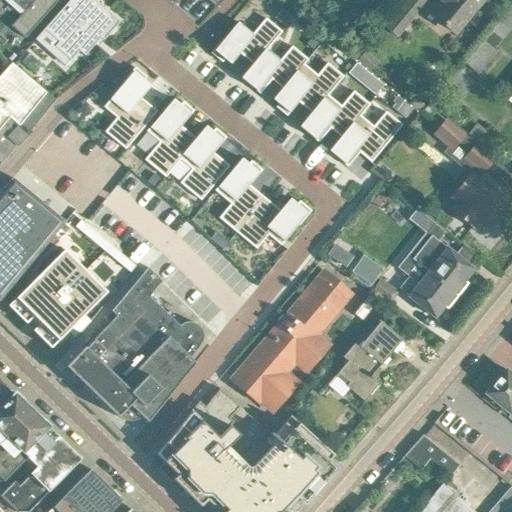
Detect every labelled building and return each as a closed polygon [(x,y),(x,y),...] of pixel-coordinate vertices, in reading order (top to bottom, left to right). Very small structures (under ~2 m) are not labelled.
[(11,0),(24,11),(11,26),(25,38),(58,0),(11,0)] [(69,0),(62,9),(34,39),(35,40),(45,30),(59,42),(55,46),(70,60),(71,61),(79,51),(85,56),(95,44),(101,38),(103,40),(120,21),(95,0),(69,0)] [(454,33),(481,0),(437,0),(433,6),(426,1),(426,0),(411,0),(387,29),(399,39),(424,8),(454,33)] [(282,9),(276,17),(285,25),(291,17),(282,9)] [(221,39),(211,53),(219,60),(222,62),(224,59),(230,64),(239,53),(252,64),(253,64),(265,49),(266,50),(281,31),(265,18),(252,34),(237,22),(223,39),(222,38),(221,39)] [(314,49),(321,41),(314,35),(307,43),(314,49)] [(465,64),(480,75),(498,50),(484,40),(465,64)] [(252,64),(241,78),(248,84),(249,85),(250,85),(260,93),(263,90),(271,79),(282,88),(304,62),(308,58),(293,44),(279,61),(266,50),(265,49),(253,64),(252,64)] [(282,88),(272,99),(278,104),(275,107),(278,109),(286,115),(289,113),(298,102),(311,112),(311,113),(327,93),(328,94),(344,75),(328,61),(317,73),(304,62),(282,88)] [(0,127),(9,117),(19,125),(26,117),(35,105),(46,92),(12,62),(0,75),(0,127)] [(123,82),(103,107),(116,117),(104,132),(125,149),(156,111),(140,98),(151,85),(144,80),(146,77),(143,74),(135,67),(123,80),(122,81),(123,82)] [(374,76),(366,85),(375,93),(383,84),(374,76)] [(311,112),(299,126),(307,133),(308,134),(308,133),(318,142),(321,138),(330,128),(340,136),(341,137),(359,114),(360,115),(370,104),(353,90),(341,105),(328,94),(327,93),(311,113),(311,112)] [(46,92),(35,105),(45,113),(54,102),(55,100),(53,98),(46,92)] [(159,142),(144,160),(165,177),(180,159),(179,158),(196,138),(195,138),(180,126),(183,123),(186,120),(191,113),(190,113),(193,110),(185,104),(182,101),(180,104),(173,99),(146,131),(159,142)] [(404,117),(412,108),(403,100),(395,109),(404,117)] [(45,113),(35,105),(26,117),(35,124),(45,113)] [(340,136),(329,151),(336,157),(337,158),(347,166),(350,163),(359,152),(371,162),(402,125),(386,111),(373,126),(360,115),(359,114),(341,137),(340,136)] [(28,133),(35,124),(26,117),(19,125),(28,133)] [(492,159),(475,145),(477,143),(463,132),(461,134),(444,120),(434,133),(449,145),(443,152),(471,174),(452,197),(459,202),(453,210),(472,226),(478,218),(489,227),(508,204),(493,191),(476,178),(492,159)] [(476,124),(468,134),(482,144),(489,134),(476,124)] [(196,138),(179,158),(180,159),(191,168),(180,182),(200,200),(229,166),(213,152),(215,149),(215,150),(218,147),(223,140),(225,137),(218,131),(215,128),(212,131),(205,125),(195,138),(196,138)] [(17,145),(26,135),(18,127),(8,137),(17,145)] [(241,158),(215,190),(230,203),(219,218),(236,232),(264,198),(249,185),(251,182),(254,179),(259,173),(259,172),(261,170),(254,163),(251,160),(248,164),(241,158)] [(147,182),(154,188),(161,179),(154,173),(147,182)] [(0,299),(65,221),(12,177),(0,191),(0,299)] [(264,198),(236,232),(256,249),(268,234),(281,245),(298,224),(299,225),(300,224),(299,224),(311,210),(302,203),(299,200),(296,204),(290,198),(279,210),(264,198)] [(474,269),(458,257),(446,248),(445,248),(437,241),(444,232),(414,209),(406,219),(428,236),(411,258),(427,271),(417,283),(408,276),(399,287),(408,295),(408,296),(419,305),(435,318),(444,306),(447,309),(467,283),(464,280),(474,269)] [(80,220),(75,226),(84,234),(90,228),(80,220)] [(90,228),(84,234),(93,242),(99,235),(90,228)] [(99,235),(93,242),(102,249),(108,243),(99,235)] [(108,243),(102,249),(112,257),(117,250),(108,243)] [(64,249),(15,298),(16,299),(32,314),(33,315),(40,322),(41,323),(57,339),(58,340),(74,324),(106,292),(64,249)] [(117,250),(112,257),(121,264),(126,258),(117,250)] [(366,289),(379,269),(357,255),(344,274),(366,289)] [(126,258),(121,264),(130,272),(135,266),(126,258)] [(147,421),(194,363),(189,357),(199,345),(202,341),(203,336),(201,330),(198,326),(194,323),(189,322),(183,323),(179,326),(149,296),(161,281),(148,268),(147,267),(111,311),(116,316),(93,339),(66,367),(65,366),(64,367),(86,388),(87,387),(117,417),(118,416),(121,419),(125,420),(130,421),(134,420),(138,419),(142,416),(147,421)] [(328,344),(315,334),(349,294),(350,295),(351,294),(324,271),(323,272),(232,378),(231,379),(258,402),(259,401),(258,400),(259,399),(271,410),(271,411),(272,411),(298,381),(297,381),(295,380),(304,370),(305,370),(305,371),(306,372),(329,345),(328,344)] [(379,278),(371,290),(389,302),(397,291),(379,278)] [(370,293),(355,312),(363,318),(378,300),(370,293)] [(347,361),(335,376),(336,377),(339,374),(349,383),(346,386),(364,401),(379,383),(374,379),(375,377),(372,374),(401,341),(406,345),(407,344),(392,331),(379,321),(358,347),(353,343),(342,357),(347,361)] [(511,372),(509,371),(507,374),(504,372),(497,381),(499,383),(490,393),(511,411),(511,372)] [(0,408),(14,394),(0,381),(0,408)] [(294,511),(304,503),(341,461),(333,455),(291,416),(274,435),(219,388),(208,402),(202,397),(150,462),(200,511),(294,511)] [(0,478),(3,482),(22,462),(50,434),(46,430),(47,428),(48,427),(15,393),(14,394),(0,408),(0,478)] [(28,511),(81,459),(75,453),(58,436),(55,439),(50,434),(22,462),(32,471),(19,485),(14,480),(0,494),(0,495),(16,511),(28,511)] [(424,434),(415,445),(431,459),(452,476),(459,467),(461,465),(425,436),(426,436),(424,434)] [(109,511),(122,500),(90,469),(47,511),(109,511)] [(478,511),(444,484),(421,511),(478,511)] [(489,511),(511,511),(511,487),(489,511)]
